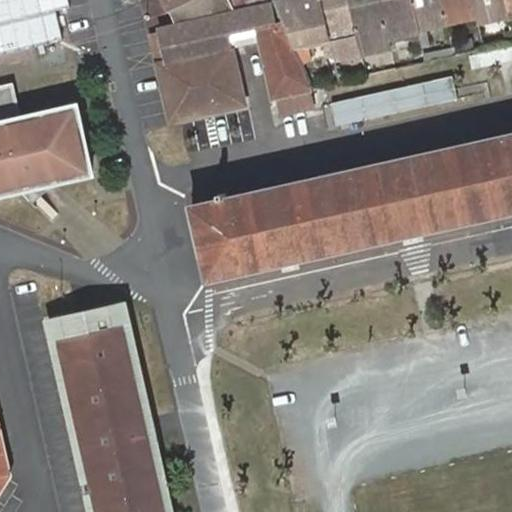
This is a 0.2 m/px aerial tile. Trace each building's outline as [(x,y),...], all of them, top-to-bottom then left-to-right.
[(295,45),(274,0),(235,10),(230,0),(164,0),(176,24),(160,28),(161,33),(152,36),(159,65),(172,119),(244,103),(231,49),(230,49),(229,48),(262,40),(275,96),(277,95),(281,113),(316,105),(312,88),(314,87),(313,86),(295,45)] [(322,0),(274,0),(295,45),(332,37),(322,0)] [(350,0),(322,0),(332,37),(334,42),(361,36),(350,0)] [(381,0),(350,0),(361,36),(363,45),(391,39),(381,0)] [(381,0),(391,39),(420,33),(412,0),(381,0)] [(412,0),(420,33),(423,46),(431,44),(428,29),(449,24),(443,0),(412,0)] [(473,0),(443,0),(449,24),(478,17),(473,0)] [(480,23),(509,16),(504,0),(473,0),(478,17),(480,23)] [(454,46),(456,53),(486,47),(483,34),(453,42),(454,46)] [(336,52),(334,42),(326,44),(329,54),(336,52)] [(425,53),(427,60),(456,53),(454,46),(425,53)] [(453,75),(332,103),(337,126),(458,99),(453,75)] [(13,83),(0,85),(0,192),(93,172),(78,104),(21,117),(13,83)] [(220,200),(192,206),(209,280),(511,212),(511,133),(227,198),(226,193),(219,195),(220,200)] [(166,511),(125,324),(118,326),(114,311),(61,323),(65,338),(58,340),(97,511),(166,511)] [(0,491),(12,472),(0,417),(0,491)]
